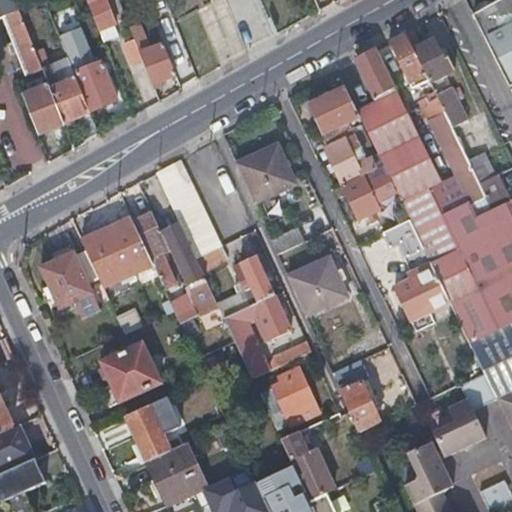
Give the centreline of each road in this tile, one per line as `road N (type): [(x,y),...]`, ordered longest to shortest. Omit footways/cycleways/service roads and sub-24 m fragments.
road 1 (residential): [(204,108),(389,511)]
road 2 (residential): [(267,73),(423,400)]
road 3 (residential): [(106,511),(0,272)]
road 4 (secondary): [(204,108),(0,223)]
road 5 (secondary): [(395,0),(267,73)]
